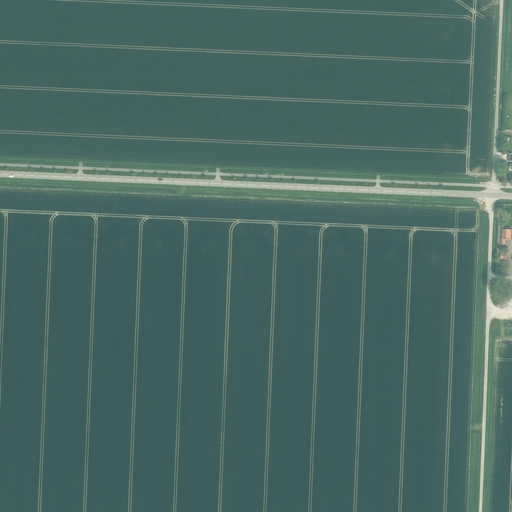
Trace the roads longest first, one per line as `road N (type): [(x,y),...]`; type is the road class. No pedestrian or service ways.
road 1 (tertiary): [(491,195),(0,174)]
road 2 (unclassified): [(479,511),(491,195)]
road 3 (unclassified): [(491,195),(501,0)]
